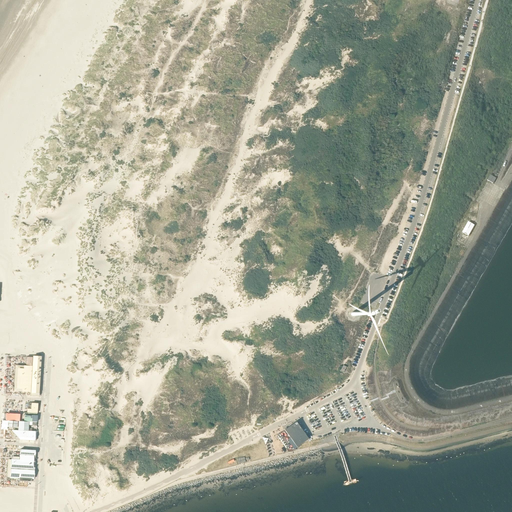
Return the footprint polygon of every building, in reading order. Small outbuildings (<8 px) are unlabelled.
[(496,178),(490,175),(487,180),(493,184),(496,178)] [(475,226),(468,222),(458,241),(464,244),(475,226)] [(22,391),(24,391),(30,392),(30,393),(38,393),(39,380),(40,358),(32,357),(32,366),(26,366),(23,366),(23,369),(18,369),(17,388),(22,388),(22,391)] [(27,409),(26,412),(36,413),(37,404),(33,403),(31,403),(27,403),(27,409)] [(18,422),(18,430),(27,431),(28,423),(20,422),(18,422)] [(283,431),(292,444),(296,449),(298,447),(297,446),(307,439),(295,423),(286,429),(285,430),(284,431),(283,431)] [(34,431),(13,430),(13,432),(20,440),(34,440),(34,431)] [(276,436),(285,448),(292,444),(283,431),(276,436)] [(31,479),(33,479),(33,475),(34,467),(32,467),(33,455),(34,455),(35,450),(20,450),(19,454),(19,460),(11,460),(10,477),(19,478),(19,481),(26,481),(31,482),(31,479)]
